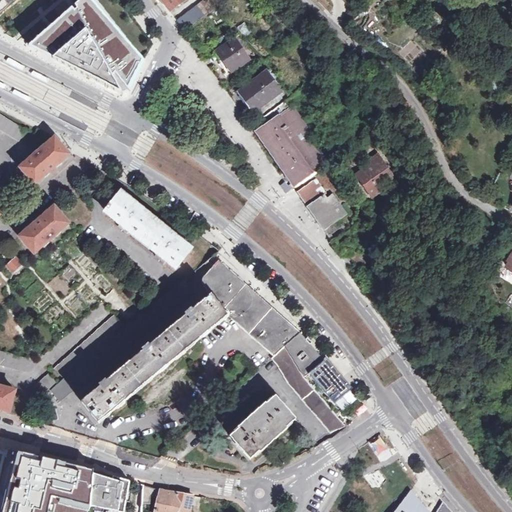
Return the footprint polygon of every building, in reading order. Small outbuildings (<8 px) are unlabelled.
[(0,0),(0,17),(20,0),(0,0)] [(120,0),(45,0),(6,33),(121,93),(127,92),(156,41),(120,0)] [(162,0),(171,11),(185,0),(162,0)] [(218,5),(214,0),(202,0),(177,20),(186,32),(218,5)] [(237,27),(245,37),(251,32),(243,23),(237,27)] [(251,46),(242,35),(220,50),(234,71),(252,59),(246,49),(251,46)] [(22,67),(6,59),(5,61),(4,63),(20,70),(22,67)] [(47,79),(30,71),(30,73),(29,75),(45,83),(47,79)] [(260,121),(265,118),(286,101),(289,98),(270,71),(250,86),(252,88),(242,96),(260,121)] [(11,94),(27,102),(28,100),(29,98),(13,90),(11,94)] [(267,150),(294,189),(325,166),(332,161),(294,109),(293,110),(286,101),(265,118),(269,124),(256,133),(267,150)] [(0,129),(21,142),(28,130),(0,113),(0,129)] [(269,124),(265,118),(260,121),(252,127),(256,133),(269,124)] [(39,128),(36,133),(46,139),(49,133),(39,128)] [(21,167),(36,184),(71,154),(57,137),(21,167)] [(370,166),(381,159),(377,154),(367,162),(370,166)] [(381,159),(370,166),(357,175),(371,195),(379,189),(378,187),(381,185),(382,186),(383,186),(391,180),(394,178),(381,159)] [(371,195),(357,175),(350,180),(367,202),(393,183),(391,180),(383,186),(382,186),(381,185),(378,187),(379,189),(371,195)] [(10,177),(0,184),(0,187),(9,197),(19,188),(10,177)] [(331,243),(350,230),(325,196),(328,194),(317,179),(297,193),(331,243)] [(155,256),(165,264),(167,261),(175,267),(191,249),(122,193),(111,206),(109,205),(106,208),(108,210),(106,212),(121,224),(118,227),(128,234),(130,231),(158,253),(155,256)] [(55,206),(20,236),(35,253),(70,223),(55,206)] [(14,272),(23,264),(15,256),(7,264),(14,272)] [(215,267),(294,339),(300,334),(224,264),(220,261),(215,267)] [(285,347),(294,339),(215,267),(207,277),(206,279),(205,282),(206,284),(211,290),(214,294),(194,311),(193,309),(186,314),(188,316),(151,346),(149,345),(144,350),(145,351),(108,382),(106,380),(100,385),(101,387),(83,402),(100,424),(233,314),(273,358),(285,347)] [(194,289),(185,279),(140,315),(103,346),(63,378),(58,382),(50,389),(58,399),(194,289)] [(55,367),(63,378),(103,346),(140,315),(131,304),(55,367)] [(324,360),(300,334),(294,339),(285,347),(305,378),(309,375),(331,400),(332,399),(347,386),(331,368),(332,367),(327,361),(326,362),(324,360)] [(273,358),(271,359),(277,367),(287,383),(329,435),(347,427),(305,378),(285,347),(273,358)] [(0,364),(25,371),(29,359),(0,350),(0,364)] [(50,389),(58,382),(50,373),(24,396),(32,405),(50,389)] [(0,409),(11,413),(17,391),(0,386),(0,409)] [(347,386),(332,399),(336,404),(351,391),(347,386)] [(294,419),(274,397),(265,405),(264,404),(237,426),(239,427),(229,435),(250,459),(259,450),(260,451),(286,429),(285,428),(294,419)] [(388,430),(381,434),(386,441),(393,436),(388,430)] [(85,511),(86,509),(94,475),(22,455),(6,511),(85,511)] [(94,475),(86,509),(97,511),(125,511),(132,481),(114,477),(114,479),(94,475)] [(143,486),(141,502),(148,503),(150,497),(160,499),(156,511),(171,511),(175,493),(157,490),(143,486)] [(427,511),(410,491),(398,511),(400,511),(427,511)] [(171,511),(191,511),(194,496),(175,493),(171,511)] [(436,511),(400,511),(398,511),(395,509),(392,511),(452,511),(443,501),(436,511)]
